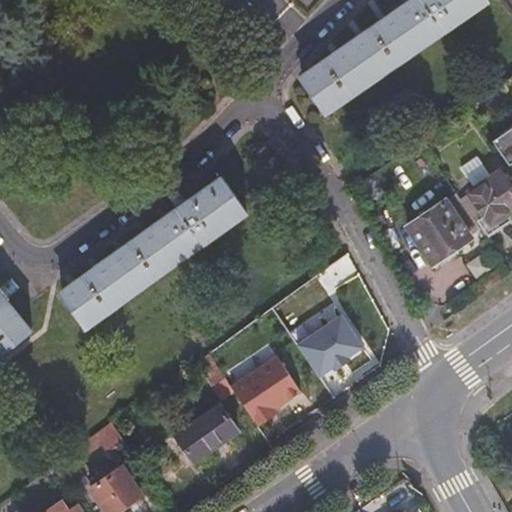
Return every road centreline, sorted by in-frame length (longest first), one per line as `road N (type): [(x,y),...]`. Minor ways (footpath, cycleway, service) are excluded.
road 1 (residential): [(255,92),(337,204),(445,387)]
road 2 (residential): [(0,241),(29,279),(255,92)]
road 3 (residential): [(270,511),(415,409)]
road 4 (residential): [(255,92),(337,0)]
